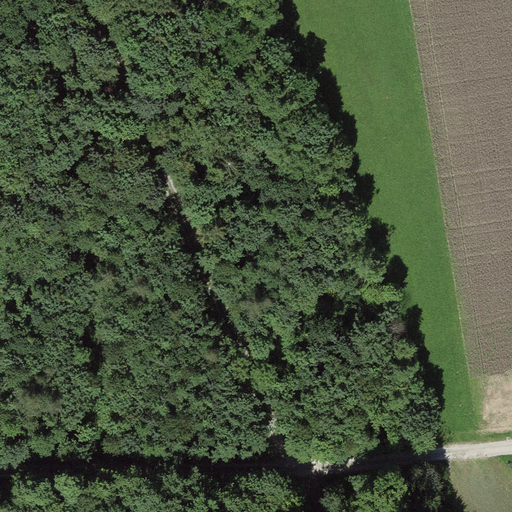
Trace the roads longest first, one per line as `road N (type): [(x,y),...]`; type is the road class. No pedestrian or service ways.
road 1 (track): [(314,511),(85,0)]
road 2 (track): [(0,471),(293,468),(511,448)]
